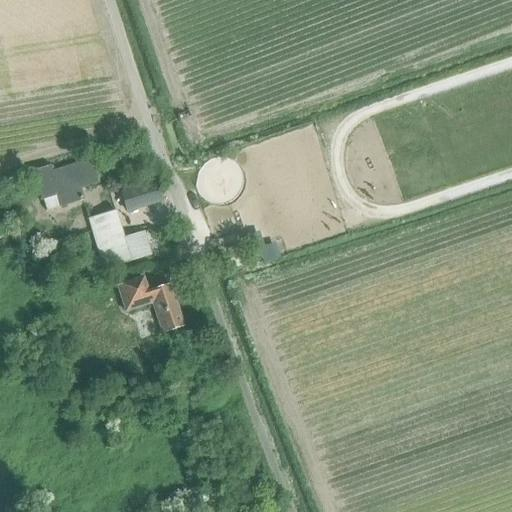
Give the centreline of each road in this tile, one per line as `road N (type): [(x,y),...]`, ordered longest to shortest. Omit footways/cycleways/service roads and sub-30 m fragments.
road 1 (track): [(511,34),(200,138),(181,111),(150,122)]
road 2 (unclassified): [(150,122),(110,0)]
